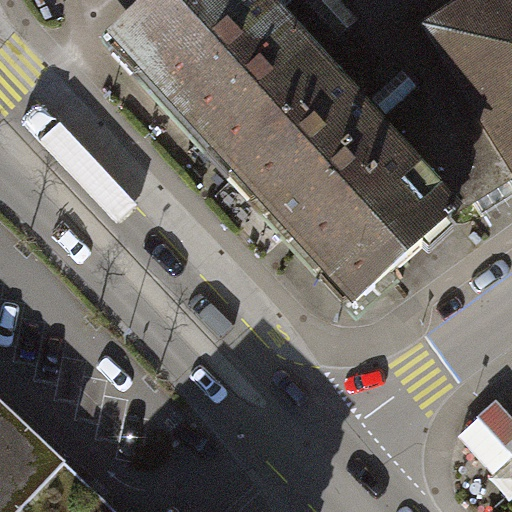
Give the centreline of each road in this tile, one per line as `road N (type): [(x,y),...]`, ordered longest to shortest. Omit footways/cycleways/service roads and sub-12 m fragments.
road 1 (secondary): [(328,466),(295,375),(0,61)]
road 2 (secondary): [(0,177),(233,414),(328,466)]
road 3 (residential): [(511,317),(328,466)]
